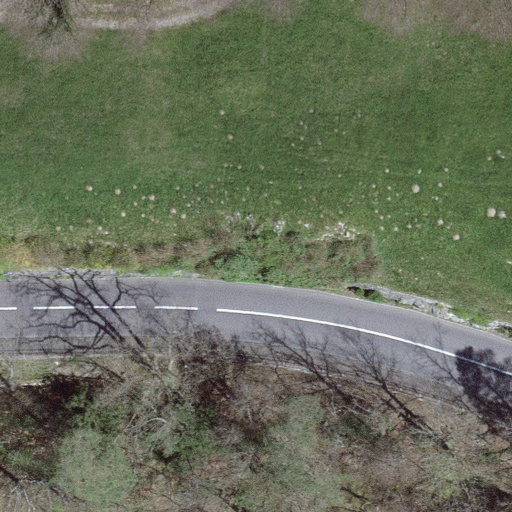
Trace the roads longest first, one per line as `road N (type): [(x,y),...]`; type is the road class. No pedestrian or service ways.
road 1 (primary): [(511,373),(309,312),(0,308)]
road 2 (track): [(0,8),(115,20),(200,0)]
